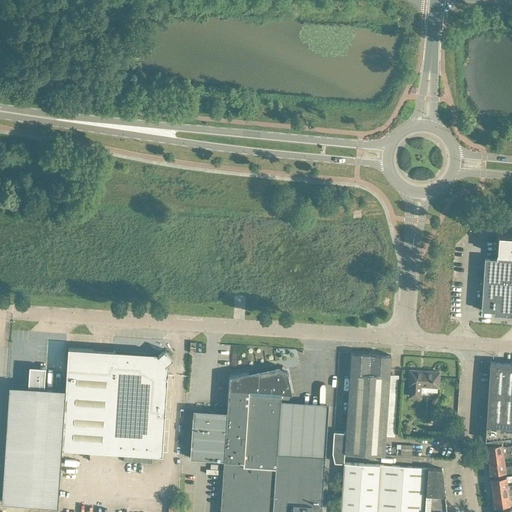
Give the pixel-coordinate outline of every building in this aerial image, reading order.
[(485,258),(481,310),(493,311),(493,314),(511,315),(511,234),(498,233),(496,254),(497,254),(496,258),(485,258)] [(162,455),(168,367),(166,364),(173,358),(171,356),(173,354),(170,350),(167,352),(165,349),(158,356),(155,353),(68,347),(66,388),(62,448),(162,455)] [(375,354),(371,354),(351,352),(346,432),(334,431),(332,451),(335,462),(344,462),(344,452),(384,455),(391,355),(390,355),(375,354)] [(486,426),(485,440),(486,440),(501,438),(511,436),(511,362),(490,361),(489,376),(488,390),(488,396),(486,426)] [(193,416),(190,457),(224,459),(220,511),(321,511),(325,456),(329,403),(328,403),(327,408),(289,405),(289,401),(290,393),(292,393),(287,371),(285,371),(285,370),(286,368),(283,365),(281,368),(280,368),(279,366),(229,376),(227,411),(193,409),(193,416)] [(8,404),(2,501),(58,505),(62,448),(66,388),(44,387),(45,367),(42,367),(42,368),(30,367),(29,386),(9,384),(8,404)] [(409,370),(409,385),(410,385),(410,396),(419,397),(420,386),(438,387),(439,372),(409,370)] [(487,445),(485,445),(485,451),(487,451),(488,455),(511,451),(511,445),(502,447),(501,438),(486,440),(487,445)] [(488,458),(486,458),(487,464),(504,462),(504,458),(511,456),(511,451),(488,455),(488,458)] [(446,511),(442,468),(431,468),(344,462),(340,511),(446,511)] [(504,462),(487,464),(488,469),(490,469),(490,473),(511,470),(511,464),(505,466),(504,462)] [(511,475),(491,478),(491,482),(489,482),(490,488),(507,486),(507,482),(511,481),(511,475)] [(493,497),(511,494),(511,489),(508,490),(507,486),(490,488),(491,493),(493,493),(493,497)] [(511,494),(493,497),(494,500),(492,500),(493,506),(510,504),(509,500),(511,499),(511,494)]
